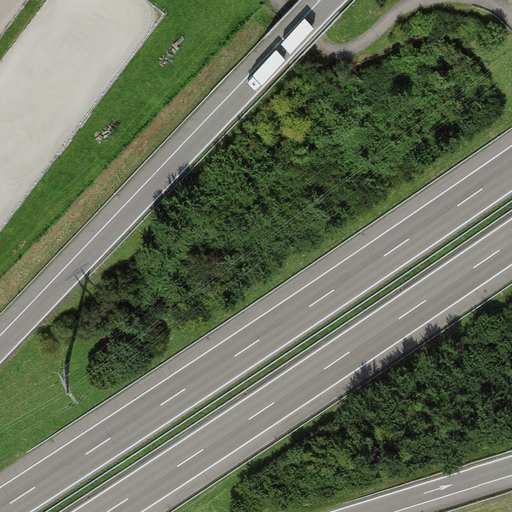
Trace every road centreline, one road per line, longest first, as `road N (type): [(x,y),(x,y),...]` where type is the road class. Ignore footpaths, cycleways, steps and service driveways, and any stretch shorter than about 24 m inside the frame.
road 1 (motorway): [(511,170),(0,510)]
road 2 (motorway): [(109,511),(511,242)]
road 3 (motorway): [(332,0),(0,348)]
road 4 (motorway): [(372,511),(511,468)]
